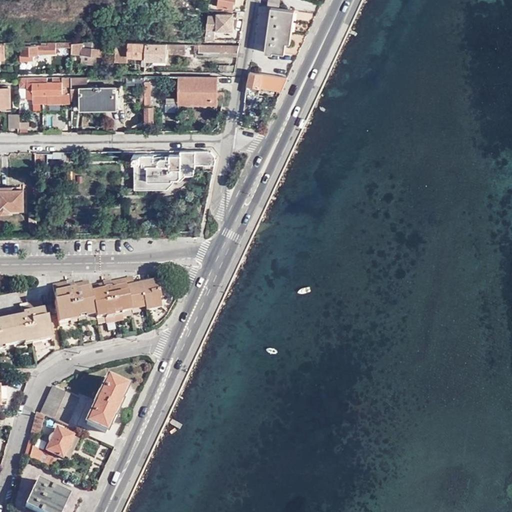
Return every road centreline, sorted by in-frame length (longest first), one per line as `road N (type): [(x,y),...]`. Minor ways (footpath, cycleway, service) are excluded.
road 1 (residential): [(0,511),(46,378),(71,362),(169,345)]
road 2 (residential): [(227,140),(0,143)]
road 3 (secondary): [(169,345),(100,511)]
road 4 (secondary): [(110,511),(184,351)]
road 5 (secondary): [(247,219),(304,84)]
road 6 (residential): [(253,0),(227,140)]
road 7 (residential): [(138,261),(0,263)]
